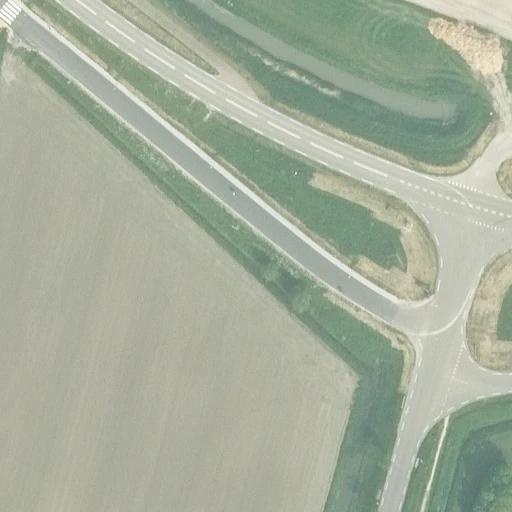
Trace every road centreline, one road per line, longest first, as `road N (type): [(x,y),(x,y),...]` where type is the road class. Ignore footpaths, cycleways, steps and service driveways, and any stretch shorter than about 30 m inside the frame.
road 1 (unclassified): [(0,0),(330,273),(406,321),(444,328)]
road 2 (secondary): [(473,207),(308,144),(154,58),(85,0)]
road 3 (tertiary): [(389,511),(433,374)]
road 4 (tertiary): [(444,328),(473,207)]
